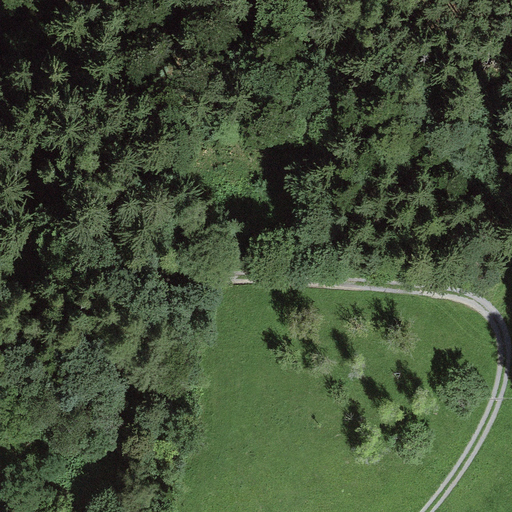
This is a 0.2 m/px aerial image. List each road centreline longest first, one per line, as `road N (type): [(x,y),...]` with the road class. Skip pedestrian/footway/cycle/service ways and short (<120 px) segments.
road 1 (track): [(0,237),(36,255),(476,298),(511,349)]
road 2 (track): [(511,354),(503,396),(462,477),(434,511)]
